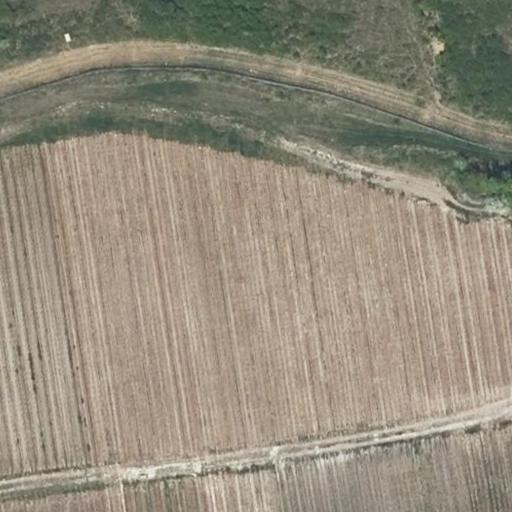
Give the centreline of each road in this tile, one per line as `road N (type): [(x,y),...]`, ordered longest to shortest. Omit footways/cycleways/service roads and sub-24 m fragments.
road 1 (track): [(511,404),(0,494)]
road 2 (track): [(276,136),(457,204),(511,213)]
